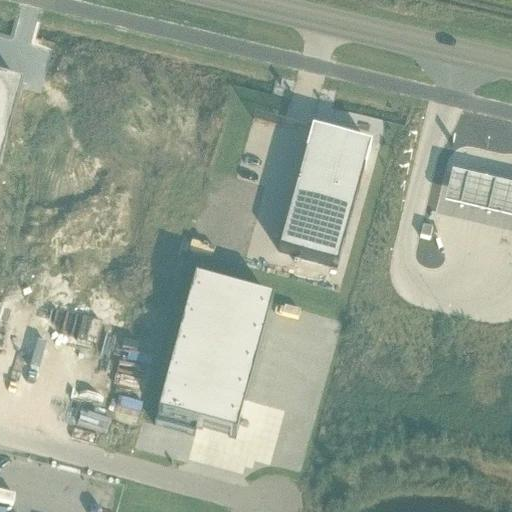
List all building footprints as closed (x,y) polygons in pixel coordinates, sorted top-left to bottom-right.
[(0,165),(21,88),(0,82),(0,165)] [(310,136),(278,253),(336,269),(370,149),(368,148),(367,152),(310,136)] [(511,188),(445,173),(438,204),(511,220),(511,188)] [(433,230),(422,228),(420,239),(430,241),(433,230)] [(193,282),(154,427),(194,438),(196,430),(235,440),(272,303),(193,282)]
